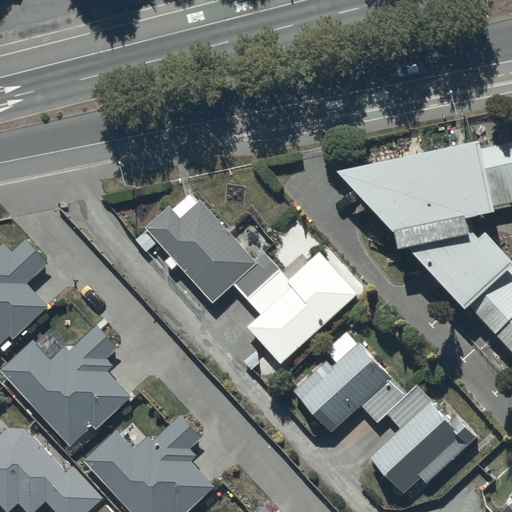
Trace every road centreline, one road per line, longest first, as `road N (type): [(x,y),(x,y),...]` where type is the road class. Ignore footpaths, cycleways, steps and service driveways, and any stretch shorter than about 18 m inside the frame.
road 1 (trunk): [(511,43),(0,147)]
road 2 (trunk): [(0,100),(395,0)]
